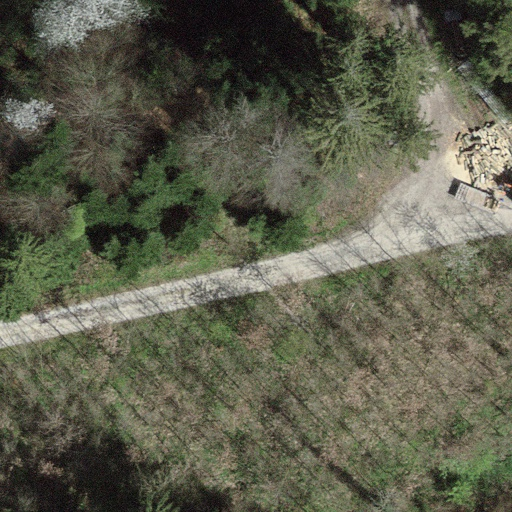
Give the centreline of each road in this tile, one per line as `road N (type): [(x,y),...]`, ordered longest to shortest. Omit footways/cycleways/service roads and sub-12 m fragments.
road 1 (track): [(0,349),(511,231)]
road 2 (track): [(395,0),(408,48),(495,235)]
